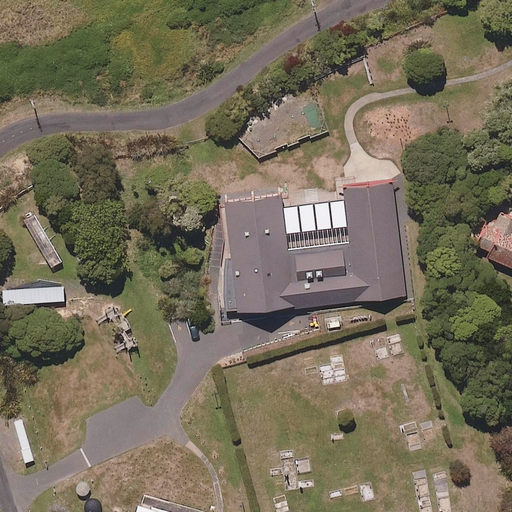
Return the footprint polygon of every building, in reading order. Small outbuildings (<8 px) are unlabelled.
[(407,295),(395,182),(347,187),(353,242),(292,249),(286,194),(228,201),(234,255),(225,256),(231,314),(407,295)] [(511,217),(494,209),(479,244),(493,250),(490,256),(511,265),(511,217)] [(63,260),(36,214),(25,220),(53,267),(63,260)] [(21,221),(8,228),(15,243),(29,237),(21,221)] [(35,460),(23,420),(15,422),(27,462),(35,460)] [(105,511),(88,480),(76,486),(89,511),(105,511)] [(201,511),(145,496),(140,511),(201,511)]
